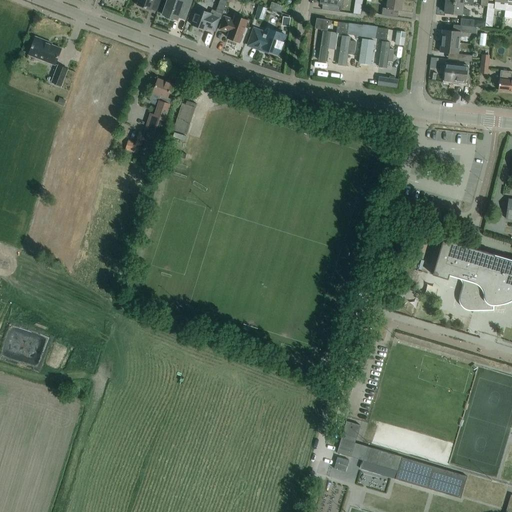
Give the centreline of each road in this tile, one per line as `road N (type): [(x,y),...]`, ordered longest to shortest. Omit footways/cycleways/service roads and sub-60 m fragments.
road 1 (residential): [(299,511),(423,111)]
road 2 (unclassified): [(413,109),(290,91),(40,0)]
